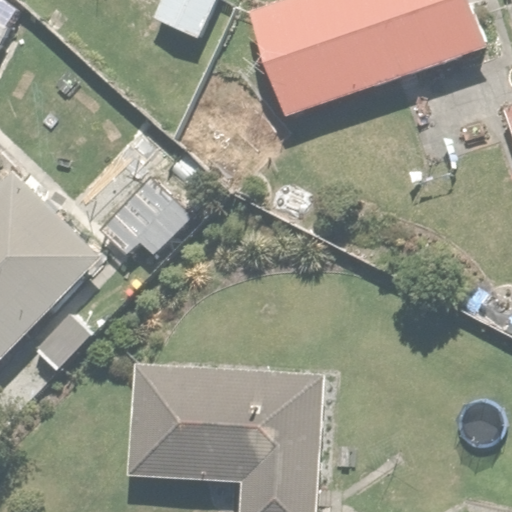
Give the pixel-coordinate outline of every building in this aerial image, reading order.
[(162,0),(159,8),(211,31),(224,0),(162,0)] [(257,0),(294,103),(502,29),(491,0),(257,0)] [(0,2),(0,56),(21,12),(0,2)] [(0,383),(132,253),(0,118),(0,383)] [(140,355),(135,461),(244,465),(242,511),(319,511),(326,363),(140,355)]
